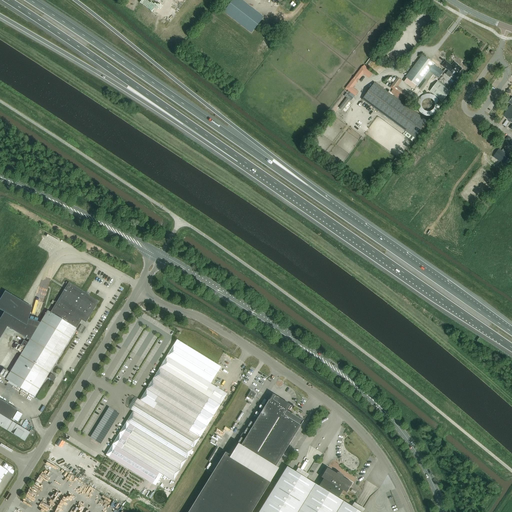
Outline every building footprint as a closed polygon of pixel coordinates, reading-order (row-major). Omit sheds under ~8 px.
[(251,33),(264,17),(241,0),(232,0),(224,12),(251,33)] [(435,64),(423,55),(406,77),(422,90),(434,75),(439,79),(444,72),(434,65),(435,64)] [(453,65),(447,61),(443,66),(449,71),(446,75),(450,77),(453,73),(457,76),(460,72),(462,69),(458,65),(455,62),(453,65)] [(373,74),(363,66),(356,76),(359,78),(363,73),(365,72),(371,77),(373,74)] [(457,76),(454,80),(457,83),(463,75),(460,72),(457,76)] [(402,81),(395,75),(387,85),(390,87),(390,88),(411,103),(414,99),(398,86),(402,81)] [(351,92),(356,95),(358,93),(353,88),(352,87),(357,81),(354,79),(346,88),(349,90),(351,92)] [(430,91),(442,101),(450,91),(438,81),(430,91)] [(428,121),(375,82),(363,100),(415,138),(428,121)] [(510,104),(502,116),(511,123),(511,126),(510,129),(511,130),(511,97),(508,103),(510,104)] [(347,98),(340,108),(343,110),(350,101),(348,99),(347,98)] [(499,149),(493,157),(503,165),(510,156),(499,149)] [(22,353),(6,379),(9,381),(17,386),(35,397),(81,320),(82,319),(87,321),(99,302),(86,294),(86,293),(69,282),(51,312),(48,311),(40,323),(29,341),(28,343),(24,340),(21,345),(17,343),(14,349),(22,353)] [(5,291),(0,299),(0,309),(4,312),(25,324),(26,325),(28,319),(32,307),(5,291)] [(0,319),(0,337),(7,326),(7,327),(27,339),(29,341),(40,323),(39,322),(28,319),(26,325),(25,324),(4,312),(0,319)] [(78,331),(82,334),(86,328),(81,325),(78,331)] [(167,357),(160,368),(220,405),(227,394),(211,384),(221,367),(177,340),(167,357)] [(126,422),(113,443),(162,474),(173,481),(220,405),(160,368),(140,399),(135,396),(133,399),(130,397),(127,403),(129,405),(127,408),(133,411),(126,422)] [(253,400),(257,394),(251,391),(248,397),(253,400)] [(272,395),(248,434),(240,447),(274,468),(306,416),(272,395)] [(10,420),(17,409),(0,398),(0,425),(25,441),(30,432),(10,420)] [(162,474),(113,443),(106,454),(155,485),(162,474)] [(251,511),(271,480),(225,452),(188,511),(251,511)] [(287,467),(258,511),(360,511),(338,498),(342,490),(346,493),(352,483),(327,468),(321,477),(323,479),(319,486),(287,467)] [(37,505),(40,506),(38,509),(43,511),(47,511),(52,506),(41,499),(37,505)]
